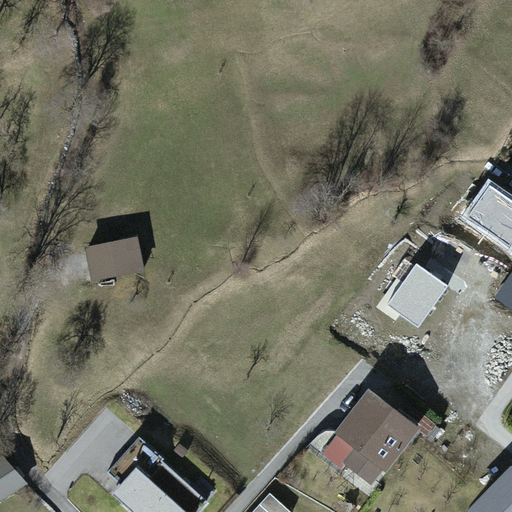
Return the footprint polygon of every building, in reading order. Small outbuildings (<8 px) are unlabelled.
[(141,269),(135,240),(86,250),(92,279),(141,269)] [(424,423),(377,388),(343,433),(390,468),(424,423)] [(197,511),(211,497),(136,431),(96,476),(136,511),(197,511)] [(0,459),(0,499),(29,485),(12,453),(0,459)] [(511,511),(511,464),(473,504),(480,511),(511,511)] [(292,511),(294,510),(268,488),(248,511),(292,511)]
